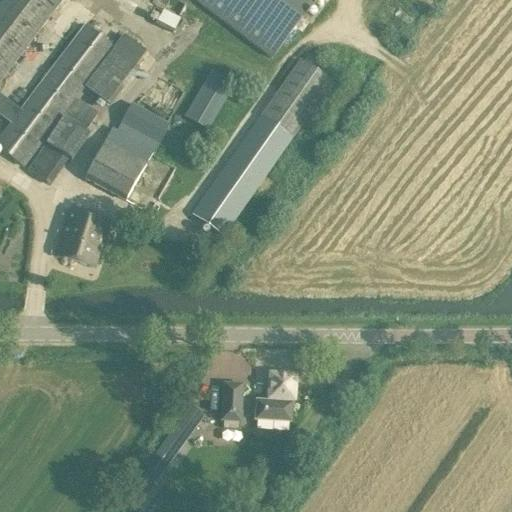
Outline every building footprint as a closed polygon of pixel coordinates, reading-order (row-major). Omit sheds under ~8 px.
[(84,89),(114,49),(84,25),(20,110),(0,95),(0,82),(57,9),(45,0),(2,0),(0,3),(0,117),(9,124),(0,136),(0,149),(23,170),(43,143),(45,144),(27,172),(51,187),(69,160),(72,163),(90,136),(86,132),(97,115),(76,101),(84,89)] [(45,0),(57,9),(63,0),(192,0),(271,60),(316,0),(45,0)] [(172,34),(179,19),(163,11),(156,26),(172,34)] [(124,37),(115,49),(137,66),(146,54),(124,37)] [(115,49),(114,49),(84,89),(108,106),(137,66),(115,49)] [(261,119),(192,217),(222,236),(290,139),(291,140),(331,84),(299,62),(260,118),(261,119)] [(215,117),(235,85),(211,71),(183,118),(208,133),(216,118),(215,117)] [(112,129),(84,181),(125,204),(152,155),(154,155),(170,126),(131,104),(117,131),(112,129)] [(109,222),(70,211),(56,257),(94,269),(109,222)] [(255,423),(290,425),(292,402),(294,378),(271,376),(269,403),(256,402),(255,423)] [(220,424),(240,425),(242,386),(223,384),(223,387),(216,387),(214,402),(206,401),(204,418),(221,419),(220,424)] [(184,415),(155,455),(169,465),(199,425),(184,415)]
